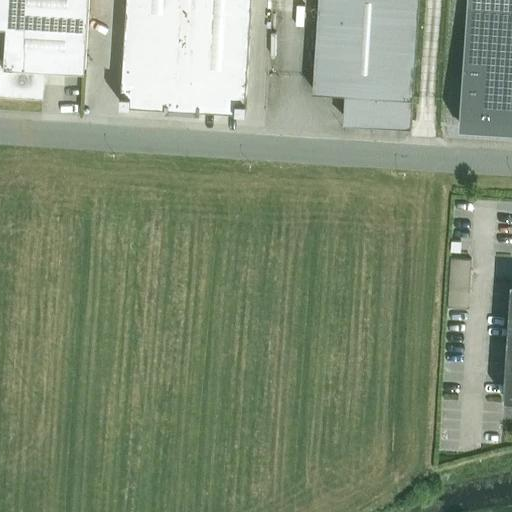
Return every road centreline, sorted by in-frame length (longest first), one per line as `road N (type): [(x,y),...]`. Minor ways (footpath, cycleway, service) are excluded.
road 1 (unclassified): [(0,128),(511,163)]
road 2 (unknown): [(511,258),(488,260),(481,274),(469,425)]
